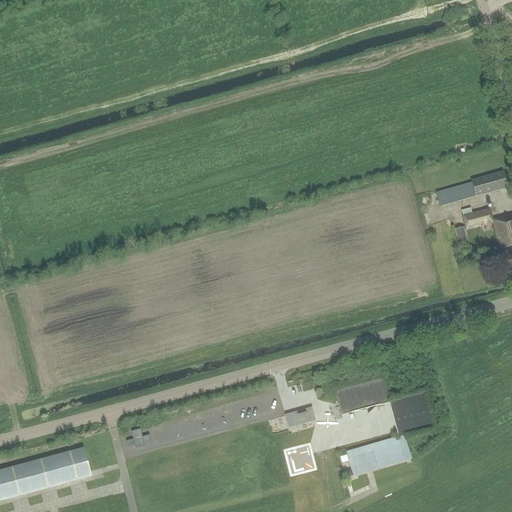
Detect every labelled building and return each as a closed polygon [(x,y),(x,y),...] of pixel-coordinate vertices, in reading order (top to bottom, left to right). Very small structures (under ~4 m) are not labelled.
[(440,206),(507,187),(503,172),(472,181),(472,183),(437,193),(440,206)] [(505,261),(511,259),(511,215),(493,220),(490,207),(473,212),(472,207),(463,209),(468,230),(494,223),(500,249),(502,249),(505,261)] [(468,242),(463,227),(455,229),(459,245),(468,242)] [(335,392),(338,403),(341,415),(388,402),(390,402),(383,379),(335,392)] [(422,392),(388,402),(398,437),(433,427),(422,392)] [(312,408),(286,416),(289,428),(315,420),(312,408)] [(411,459),(404,436),(346,453),(353,476),(411,459)] [(90,471),(84,448),(0,470),(0,500),(91,476),(90,471)]
